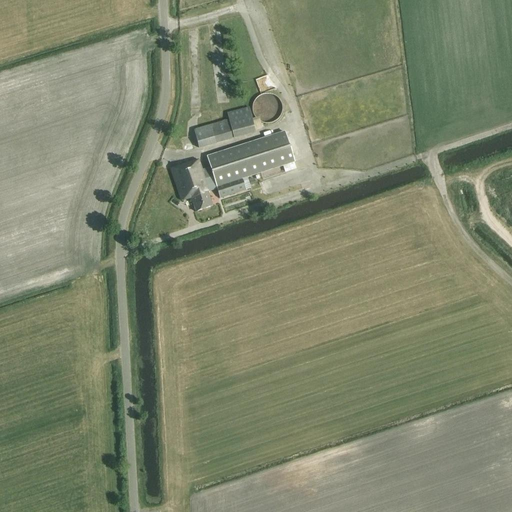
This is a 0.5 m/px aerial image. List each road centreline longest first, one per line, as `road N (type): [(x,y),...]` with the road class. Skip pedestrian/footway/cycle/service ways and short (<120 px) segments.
road 1 (unclassified): [(133,511),(117,235),(171,85),(166,0)]
road 2 (track): [(511,241),(486,217),(475,181),(441,178),(428,154)]
